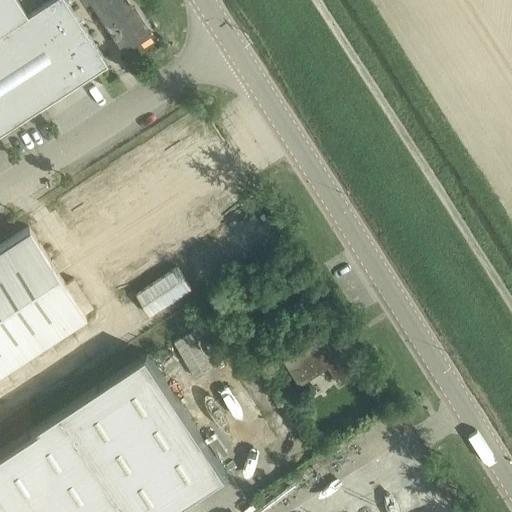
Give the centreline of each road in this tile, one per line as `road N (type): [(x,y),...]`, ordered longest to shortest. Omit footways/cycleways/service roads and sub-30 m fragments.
road 1 (tertiary): [(511,484),(231,42)]
road 2 (unclassified): [(511,305),(314,0)]
road 3 (unclassified): [(0,186),(231,42)]
